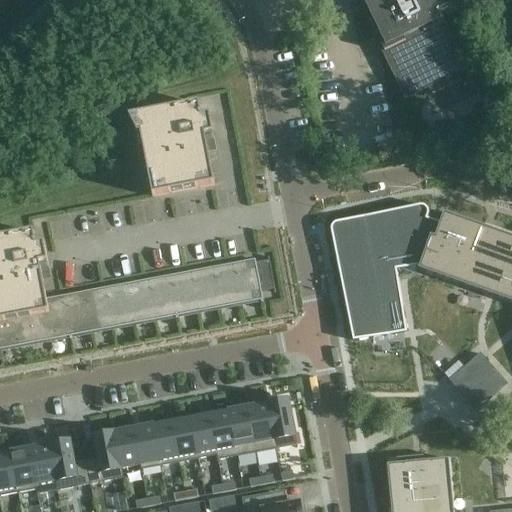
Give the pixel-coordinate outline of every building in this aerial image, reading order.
[(358,0),(384,53),(407,100),(427,90),(430,96),(469,77),(466,71),(467,70),(445,24),(433,0),(358,0)] [(198,104),(128,117),(137,136),(145,134),(147,144),(142,145),(152,197),(214,185),(205,136),(213,135),(209,116),(201,118),(198,104)] [(330,229),(330,230),(330,231),(353,341),(406,332),(395,269),(415,266),(419,267),(418,269),(511,302),(511,237),(443,213),(439,224),(426,219),(427,216),(428,214),(428,212),(427,211),(426,209),(425,208),(424,207),(423,206),(422,206),(421,206),(420,206),(336,222),(335,223),(334,223),(333,224),(332,225),(331,226),(331,227),(331,228),(330,229)] [(0,308),(30,303),(46,300),(39,265),(47,263),(44,244),(35,246),(33,232),(0,238),(0,308)] [(261,300),(253,260),(232,264),(240,304),(261,300)] [(274,290),(269,261),(255,263),(254,260),(253,260),(261,300),(262,299),(260,292),(274,290)] [(240,304),(232,264),(211,268),(218,308),(240,304)] [(218,308),(211,268),(190,272),(197,312),(218,308)] [(197,312),(190,272),(168,276),(176,316),(197,312)] [(176,316),(168,276),(147,280),(155,320),(176,316)] [(155,320),(147,280),(126,284),(133,324),(155,320)] [(133,324),(126,284),(105,288),(112,328),(133,324)] [(112,328),(105,288),(83,292),(91,332),(112,328)] [(91,332),(83,292),(62,297),(69,336),(91,332)] [(69,336),(62,297),(46,300),(30,303),(38,342),(69,336)] [(38,342),(30,303),(0,308),(0,314),(6,348),(38,342)] [(479,354),(449,381),(476,411),(506,384),(479,354)] [(288,400),(267,404),(275,450),(296,446),(288,400)] [(275,450),(267,404),(246,407),(255,453),(275,450)] [(255,453),(246,407),(228,411),(236,457),(255,453)] [(236,457),(228,411),(209,415),(218,461),(236,457)] [(218,461),(209,415),(190,418),(198,459),(216,456),(216,461),(218,461)] [(198,459),(190,418),(171,422),(179,463),(198,459)] [(179,463),(171,422),(152,425),(160,467),(179,463)] [(160,467),(152,425),(133,429),(141,470),(160,467)] [(141,470),(133,429),(113,433),(122,479),(123,478),(121,469),(139,466),(140,470),(141,470)] [(122,479),(113,433),(92,437),(96,458),(85,460),(89,485),(122,479)] [(89,485),(85,460),(74,462),(70,441),(49,445),(57,491),(89,485)] [(57,491),(49,445),(29,449),(37,495),(57,491)] [(37,495),(29,449),(10,452),(18,494),(35,490),(36,495),(37,495)] [(0,496),(18,494),(10,452),(0,454),(0,496)] [(452,511),(448,460),(387,466),(391,511),(452,511)] [(292,472),(280,474),(282,481),(282,482),(293,480),(293,479),(292,472)] [(272,476),(260,478),(262,486),(273,483),(272,476)] [(262,486),(260,478),(248,480),(250,487),(250,488),(262,486)] [(234,483),(222,485),(224,493),(235,491),(235,490),(234,483)] [(224,493),(222,485),(210,487),(212,495),(224,493)] [(196,490),(184,492),(186,500),(198,498),(198,497),(196,490)] [(186,500),(184,492),(173,494),(174,502),(186,500)] [(273,494),(242,500),(244,511),(304,511),(305,511),(302,511),(300,511),(299,502),(275,507),(273,494)] [(158,497),(147,499),(148,507),(160,505),(158,497)] [(148,507),(147,499),(135,502),(136,509),(148,507)]
